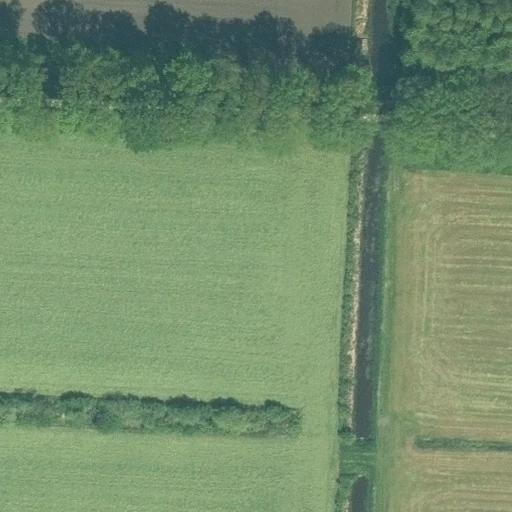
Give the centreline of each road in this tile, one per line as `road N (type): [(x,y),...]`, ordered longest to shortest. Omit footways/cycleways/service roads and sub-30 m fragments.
road 1 (track): [(401,0),(379,511)]
road 2 (track): [(0,80),(511,102)]
